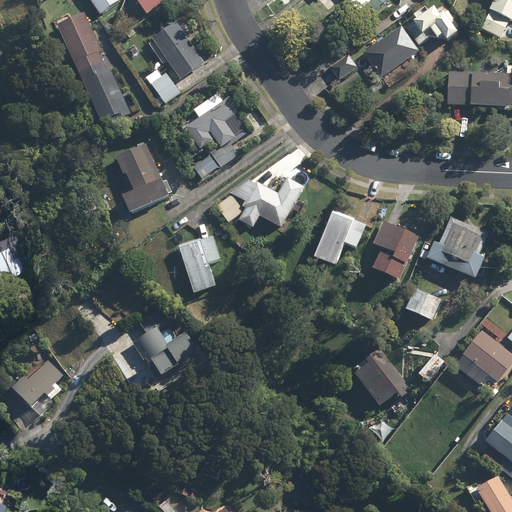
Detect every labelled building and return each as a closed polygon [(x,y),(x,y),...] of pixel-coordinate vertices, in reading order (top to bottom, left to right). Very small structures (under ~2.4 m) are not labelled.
[(92,0),(104,15),(124,1),(122,0),(92,0)] [(140,0),(150,15),(172,0),(140,0)] [(350,0),(362,13),(372,4),(378,11),(391,0),(350,0)] [(485,28),(505,38),(511,24),(511,0),(498,0),(500,1),(485,28)] [(387,10),(390,14),(396,10),(393,6),(387,10)] [(410,31),(421,47),(433,39),(454,42),(464,35),(450,14),(447,17),(441,9),(410,31)] [(87,14),(62,26),(84,75),(106,64),(102,54),(105,52),(87,14)] [(156,41),(185,81),(208,65),(180,25),(156,41)] [(134,31),(137,35),(144,30),(141,26),(134,31)] [(367,55),(385,80),(423,53),(405,28),(367,55)] [(127,38),(130,41),(137,36),(134,33),(127,38)] [(334,69),(342,82),(360,69),(352,57),(334,69)] [(110,73),(106,64),(84,75),(107,125),(118,120),(120,122),(134,116),(114,72),(110,73)] [(154,85),(164,78),(160,72),(150,78),(154,85)] [(452,105),(511,108),(511,75),(454,72),(452,105)] [(164,78),(154,85),(168,106),(183,96),(168,75),(164,78)] [(214,133),(225,150),(240,139),(229,123),(243,114),(233,98),(189,129),(204,151),(217,142),(212,135),(214,133)] [(224,169),(241,157),(233,145),(225,151),(222,147),(214,153),(224,169)] [(130,201),(137,217),(174,199),(149,146),(121,160),(129,177),(131,176),(140,196),(130,201)] [(196,169),(205,181),(221,169),(212,157),(196,169)] [(265,219),(287,230),(309,189),(291,180),(282,196),(260,184),(247,209),(251,211),(245,224),(259,231),(265,219)] [(219,208),(232,225),(247,213),(234,197),(219,208)] [(320,260),(341,268),(350,245),(361,250),(370,226),(337,214),(320,260)] [(431,258),(478,278),(487,257),(482,255),(491,233),(454,217),(442,244),(437,242),(431,258)] [(376,268),(403,279),(421,236),(386,221),(377,242),(386,246),(376,268)] [(13,237),(0,243),(0,299),(8,316),(29,306),(23,293),(22,255),(13,237)] [(184,251),(199,296),(221,289),(214,266),(226,262),(218,239),(184,251)] [(409,310),(435,319),(443,298),(417,288),(409,310)] [(143,342),(168,382),(205,358),(189,334),(171,346),(162,332),(171,326),(163,313),(143,325),(150,337),(143,342)] [(465,355),(500,383),(511,367),(511,352),(484,330),(465,355)] [(357,374),(383,407),(401,392),(405,398),(414,391),(381,349),(369,358),(372,363),(357,374)] [(447,364),(435,355),(419,376),(431,385),(447,364)] [(19,392),(38,410),(50,397),(52,399),(59,391),(56,389),(66,377),(51,364),(32,384),(29,381),(19,392)] [(486,456),(511,475),(511,426),(504,421),(489,441),(494,445),(486,456)] [(203,474),(220,479),(225,462),(208,457),(203,474)] [(33,467),(42,470),(45,464),(35,460),(33,467)] [(45,471),(52,474),(54,468),(48,465),(45,471)] [(150,467),(146,476),(158,481),(162,471),(150,467)] [(179,493),(197,499),(205,476),(187,470),(179,493)] [(479,489),(493,511),(511,511),(511,494),(500,476),(479,489)]
